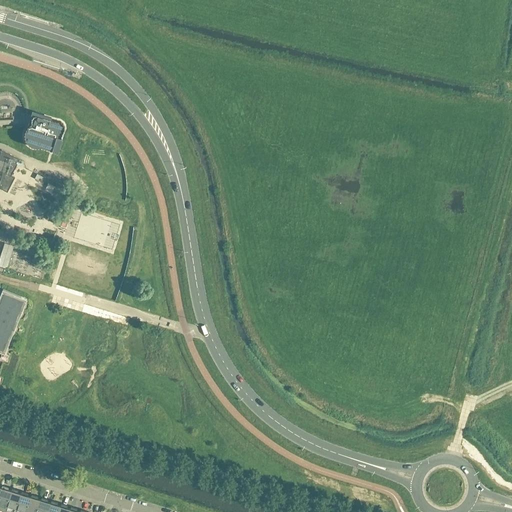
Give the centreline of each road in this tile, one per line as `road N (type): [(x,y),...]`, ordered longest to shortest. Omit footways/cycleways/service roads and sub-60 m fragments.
road 1 (secondary): [(414,480),(318,449),(250,402),(208,335),(181,195)]
road 2 (secondary): [(181,195),(169,142),(137,90),(89,51),(0,20)]
road 3 (secondary): [(0,38),(60,57),(109,86),(151,135),(181,195)]
road 4 (residential): [(117,501),(0,466)]
